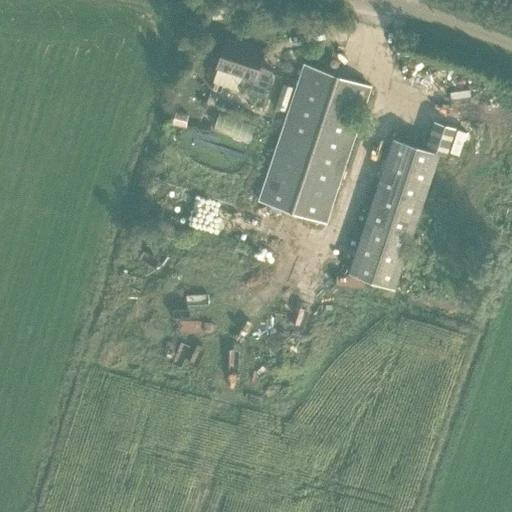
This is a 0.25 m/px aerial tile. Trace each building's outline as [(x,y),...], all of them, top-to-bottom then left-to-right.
[(264,51),(226,38),(216,67),(218,67),(214,81),(239,90),(240,87),(265,95),(273,71),(259,66),(264,51)] [(371,87),(304,65),(260,200),(326,222),(371,87)] [(456,82),(453,96),(480,102),(483,89),(456,82)] [(198,109),(209,113),(215,98),(204,94),(198,109)] [(215,112),(211,126),(245,138),(249,125),(215,112)] [(424,148),(440,153),(445,155),(453,128),(433,121),(424,148)] [(395,288),(440,153),(424,148),(393,138),(348,272),(395,288)] [(154,302),(154,311),(175,311),(175,302),(154,302)] [(135,338),(151,334),(149,324),(133,328),(135,338)] [(261,419),(288,427),(292,415),(264,407),(261,419)]
